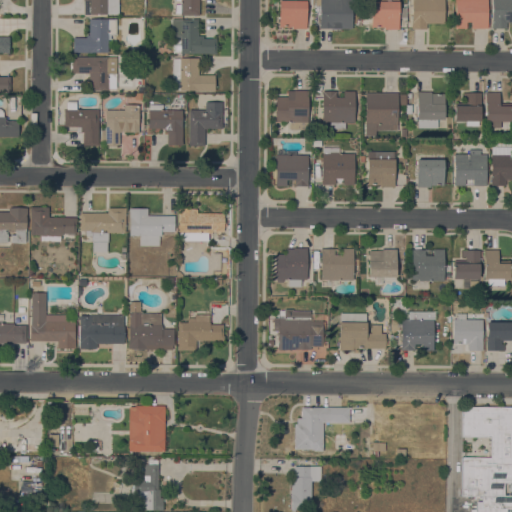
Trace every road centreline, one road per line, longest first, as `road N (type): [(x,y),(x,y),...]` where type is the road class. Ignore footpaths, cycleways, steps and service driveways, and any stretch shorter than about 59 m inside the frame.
road 1 (residential): [(511,385),(0,380)]
road 2 (residential): [(246,382),(248,0)]
road 3 (residential): [(247,217),(511,217)]
road 4 (residential): [(248,59),(511,59)]
road 5 (residential): [(247,178),(0,176)]
road 6 (residential): [(39,177),(39,0)]
road 7 (residential): [(240,511),(246,382)]
